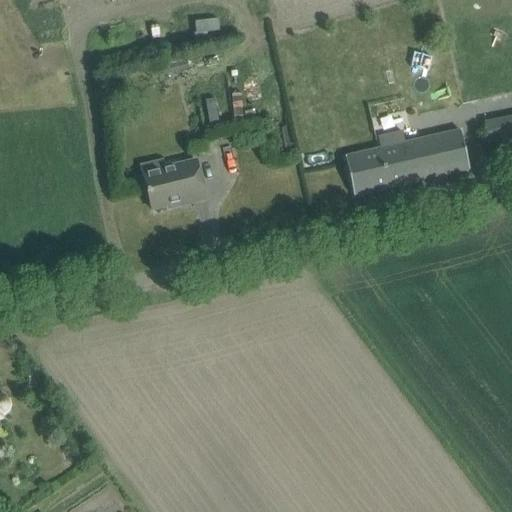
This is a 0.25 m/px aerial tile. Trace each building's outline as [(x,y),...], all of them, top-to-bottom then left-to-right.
[(223,8),(205,10),(208,34),(226,32),(223,8)] [(158,18),(130,25),(137,52),(165,45),(158,18)] [(511,119),(485,125),(492,160),(511,155),(511,119)] [(470,171),(465,151),(461,132),(398,146),(396,136),(373,141),(375,152),(346,158),(354,197),(470,171)] [(206,200),(202,180),(197,162),(144,175),(147,191),(152,211),(179,204),(179,207),(206,200)] [(0,397),(0,418),(0,419),(0,417),(0,413),(3,413),(7,410),(9,405),(7,401),(4,398),(0,397)]
